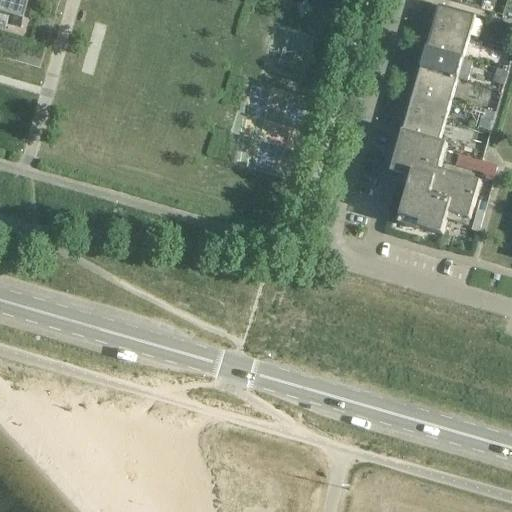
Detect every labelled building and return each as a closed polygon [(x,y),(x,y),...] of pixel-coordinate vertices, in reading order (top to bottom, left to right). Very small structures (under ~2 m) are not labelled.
[(0,0),(0,22),(19,28),(27,0),(0,0)] [(476,17),(442,7),(439,17),(437,16),(433,29),(470,39),(476,17)] [(470,39),(433,29),(430,41),(432,42),(429,50),(464,60),(470,39)] [(464,60),(429,50),(427,58),(425,58),(422,70),(458,81),(464,60)] [(458,81),(422,70),(418,83),(420,83),(418,91),(452,101),(458,81)] [(452,101),(418,91),(415,100),(413,99),(410,112),(446,122),(452,101)] [(483,111),(478,130),(489,134),(495,114),(483,111)] [(446,122),(410,112),(406,124),(408,125),(406,132),(404,131),(392,174),(397,176),(395,183),(410,187),(401,219),(422,225),(421,230),(443,237),(450,215),(470,221),(481,183),(440,171),(447,145),(440,143),(446,122)]
